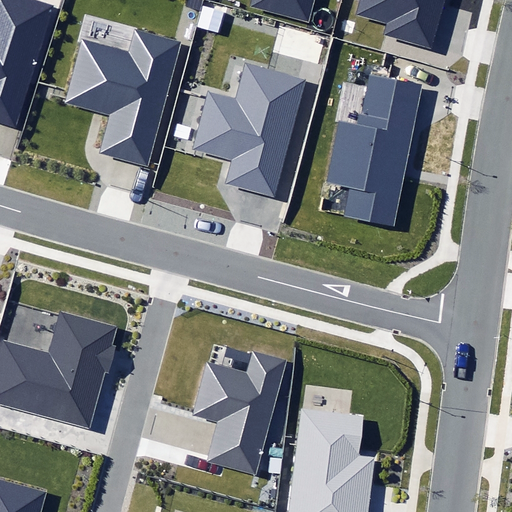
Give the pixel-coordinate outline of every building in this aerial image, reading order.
[(0,0),(0,120),(13,125),(51,8),(25,0),(0,0)] [(250,0),(249,7),(310,23),(315,0),(250,0)] [(387,24),(384,34),(431,47),(443,0),(362,0),(358,16),(387,24)] [(110,116),(99,152),(146,165),(181,44),(137,31),(131,53),(81,39),(67,90),(63,103),(110,116)] [(231,161),(225,183),(274,196),(306,79),(246,62),(236,101),(206,93),(190,150),(231,161)] [(349,188),(343,216),(395,226),(424,84),(388,77),(369,73),(359,126),(339,122),(327,183),(349,188)] [(5,340),(0,358),(0,402),(89,427),(105,372),(109,373),(117,347),(111,345),(116,327),(61,312),(49,352),(5,340)] [(216,423),(205,461),(254,474),(284,363),(253,354),(249,372),(206,360),(191,416),(216,423)] [(301,408),(288,511),(367,511),(374,457),(360,456),(365,416),(349,414),(303,408),(301,408)] [(0,511),(42,511),(47,493),(0,479),(0,511)]
